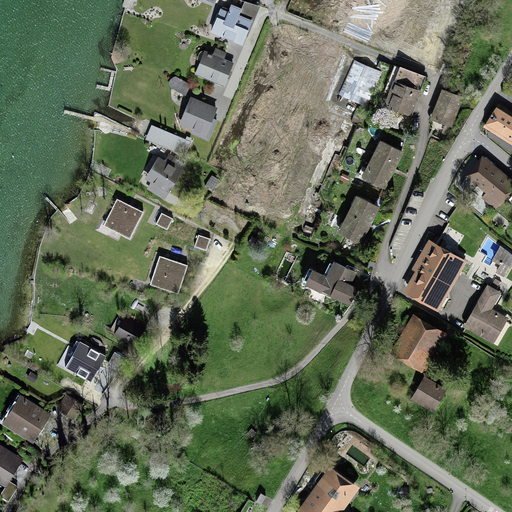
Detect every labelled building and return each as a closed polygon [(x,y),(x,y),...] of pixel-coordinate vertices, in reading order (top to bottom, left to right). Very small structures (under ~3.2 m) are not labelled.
[(213,31),(241,43),(250,21),(238,17),(241,10),(231,6),(228,12),(222,10),(213,31)] [(200,52),(197,60),(200,61),(195,73),(224,85),(232,63),(203,51),(200,52)] [(338,94),(367,106),(382,72),(353,60),(338,94)] [(410,115),(425,77),(400,67),(391,90),(394,92),(389,106),(391,107),(390,109),(392,110),(393,108),(410,115)] [(435,120),(432,129),(446,134),(461,97),(444,90),(432,119),(435,120)] [(192,132),(208,139),(216,120),(211,118),(216,108),(193,99),(183,124),(193,128),(192,132)] [(511,115),(498,106),(486,125),(497,132),(494,138),(501,142),(500,144),(511,151),(511,115)] [(149,133),(187,149),(190,141),(152,125),(149,133)] [(364,177),(383,187),(401,151),(382,141),(364,177)] [(184,165),(168,156),(164,162),(161,159),(148,179),(168,191),(184,165)] [(494,193),(489,199),(495,204),(510,186),(477,158),(454,186),(471,200),(478,192),(480,194),(486,187),(494,193)] [(378,206),(358,196),(340,232),(359,242),(378,206)] [(112,229),(130,238),(143,211),(117,198),(109,214),(118,219),(112,229)] [(472,213),(460,205),(448,222),(460,230),(472,213)] [(161,212),(156,223),(167,229),(173,218),(161,212)] [(198,234),(194,246),(206,250),(210,238),(198,234)] [(410,290),(436,305),(461,262),(435,246),(410,290)] [(511,255),(501,247),(494,259),(502,264),(497,271),(503,275),(511,260),(511,255)] [(178,293),(187,264),(169,258),(165,270),(156,267),(150,284),(178,293)] [(347,286),(354,272),(336,262),(331,271),(327,269),(323,277),(311,271),(306,281),(353,305),(359,292),(347,286)] [(488,287),(466,325),(493,340),(507,314),(495,307),(502,295),(488,287)] [(135,344),(144,328),(134,323),(125,339),(135,344)] [(416,325),(400,352),(425,366),(441,339),(416,325)] [(414,397),(432,408),(444,389),(425,378),(414,397)] [(74,417),(82,406),(67,396),(59,408),(74,417)] [(48,414),(23,398),(7,423),(32,439),(48,414)] [(0,478),(4,481),(17,460),(0,448),(0,478)] [(333,471),(303,511),(338,511),(334,509),(352,485),(333,471)] [(9,482),(1,495),(8,500),(16,486),(9,482)] [(261,493),(256,501),(261,504),(266,496),(261,493)]
